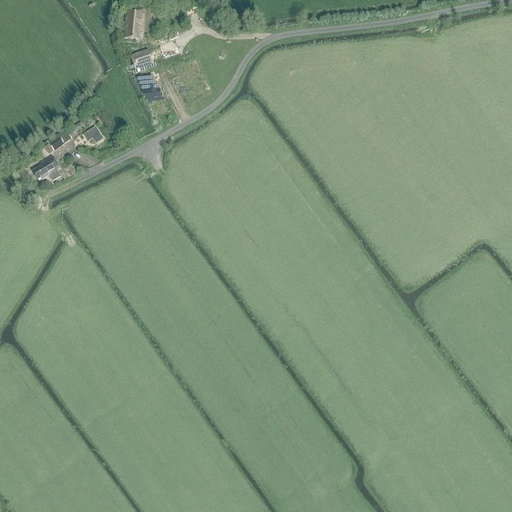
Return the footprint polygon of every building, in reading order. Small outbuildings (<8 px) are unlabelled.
[(142,33),(144,11),(126,9),(123,39),(137,40),(138,32),(142,33)] [(134,71),(153,64),(148,50),(130,56),(134,71)] [(153,108),(156,106),(161,116),(170,112),(168,109),(170,108),(164,93),(159,95),(157,92),(156,93),(149,79),(142,82),(150,100),(153,108)] [(94,137),(99,134),(95,128),(89,131),(92,137),(94,137)] [(71,139),(64,130),(56,135),(58,138),(48,145),(53,152),(71,139)] [(49,176),(52,182),(60,177),(57,172),(60,170),(52,157),(40,164),(41,167),(32,172),(37,181),(40,178),(42,181),(49,176)]
